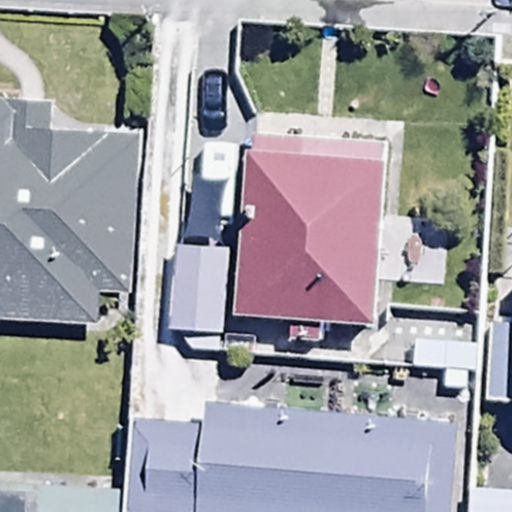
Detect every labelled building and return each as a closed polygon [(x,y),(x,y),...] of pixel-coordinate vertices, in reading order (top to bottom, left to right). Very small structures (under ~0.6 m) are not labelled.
[(0,115),(0,334),(99,342),(101,315),(125,317),(136,159),(48,153),(51,119),(0,115)] [(247,157),(235,338),(378,349),(391,168),(247,157)] [(229,260),(175,256),(168,347),(222,351),(229,260)] [(511,320),(492,319),(488,409),(511,409),(511,320)] [(131,440),(126,511),(449,511),(453,436),(202,423),(201,444),(131,440)] [(32,497),(31,511),(119,511),(120,500),(32,497)]
